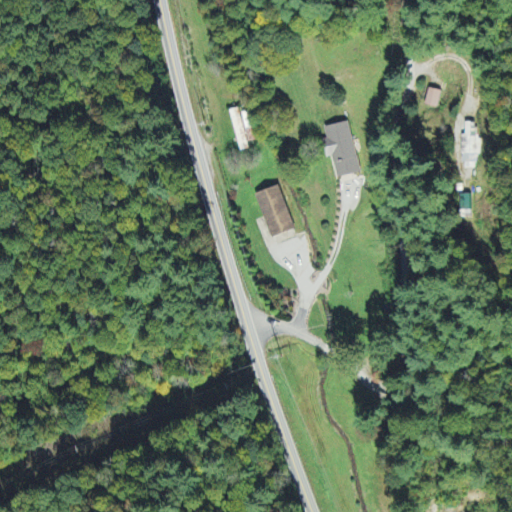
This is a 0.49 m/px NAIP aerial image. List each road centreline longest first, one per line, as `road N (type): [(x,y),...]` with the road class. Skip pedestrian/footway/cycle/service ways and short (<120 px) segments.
road 1 (residential): [(247,334),(291,329),(372,386),(397,370),(405,0)]
road 2 (primary): [(311,511),(253,355),(156,0)]
